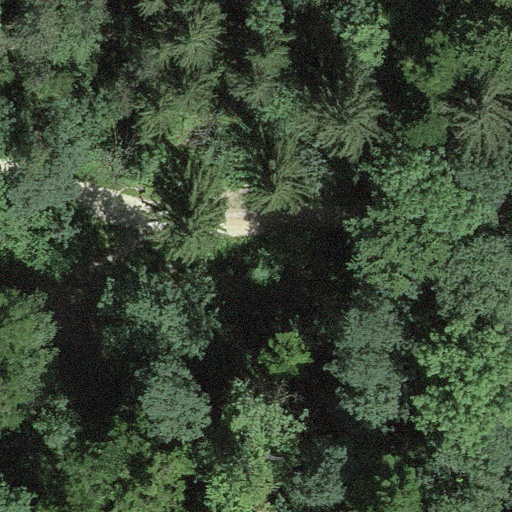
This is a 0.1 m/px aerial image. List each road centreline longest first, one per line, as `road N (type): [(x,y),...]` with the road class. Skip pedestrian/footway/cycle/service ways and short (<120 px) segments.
road 1 (track): [(0,164),(227,229),(336,214),(511,211)]
road 2 (track): [(84,276),(77,305),(83,334),(133,386),(289,511)]
